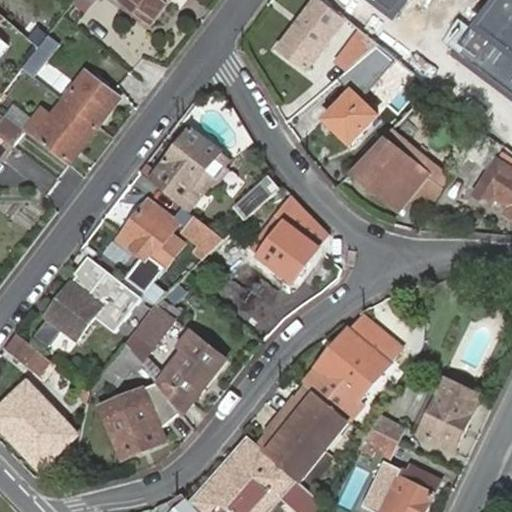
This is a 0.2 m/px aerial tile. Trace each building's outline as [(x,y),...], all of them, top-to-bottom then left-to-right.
[(76,0),(74,7),(89,12),(93,0),(76,0)] [(125,0),(154,21),(170,0),(125,0)] [(511,0),(368,0),(397,22),(414,0),(497,0),(458,54),(511,95),(511,0)] [(318,1),(281,49),(309,70),(345,21),(318,1)] [(0,61),(11,49),(29,65),(40,50),(0,15),(0,61)] [(351,69),(355,65),(378,45),(363,33),(340,61),(351,69)] [(377,82),(395,59),(378,45),(355,65),(377,82)] [(52,119),(42,111),(28,128),(35,133),(34,136),(72,165),(121,101),(85,75),(52,119)] [(423,100),(432,89),(417,77),(409,87),(423,100)] [(378,117),(353,93),(325,120),(350,144),(378,117)] [(0,102),(0,134),(15,146),(25,133),(6,118),(16,105),(5,96),(0,102)] [(487,169),(503,146),(483,130),(472,149),(467,156),(487,169)] [(193,131),(167,164),(203,191),(204,192),(205,193),(231,160),(193,131)] [(0,134),(0,156),(5,160),(15,146),(0,134)] [(352,176),(401,213),(432,174),(421,165),(426,159),(392,134),(352,176)] [(455,176),(467,156),(472,149),(455,138),(438,164),(455,176)] [(511,158),(504,153),(477,193),(493,204),(497,197),(511,206),(506,214),(511,217),(511,158)] [(432,213),(453,179),(426,159),(421,165),(432,174),(413,198),(432,213)] [(167,164),(153,182),(191,211),(204,192),(203,191),(167,164)] [(238,207),(249,218),(281,186),(271,176),(238,207)] [(148,202),(120,241),(144,260),(128,281),(147,295),(148,296),(156,285),(186,247),(170,236),(179,224),(148,202)] [(328,238),(285,207),(253,252),(296,282),(328,238)] [(206,222),(198,217),(185,233),(212,254),(227,239),(206,222)] [(227,239),(212,254),(199,267),(205,272),(219,259),(231,271),(248,253),(231,236),(227,239)] [(110,298),(80,275),(47,318),(52,322),(51,324),(48,322),(36,337),(51,348),(64,330),(78,341),(94,320),(101,325),(114,307),(107,302),(110,298)] [(144,299),(120,281),(111,293),(147,320),(157,308),(144,299)] [(168,297),(170,296),(156,285),(148,296),(147,295),(144,299),(157,308),(168,297)] [(176,306),(189,293),(181,285),(168,297),(176,306)] [(169,318),(157,308),(147,320),(128,345),(140,358),(169,318)] [(403,348),(364,318),(353,333),(350,331),(306,388),(347,428),(348,430),(365,407),(361,404),(394,363),(392,361),(403,348)] [(447,332),(438,328),(427,353),(436,356),(447,332)] [(167,364),(156,379),(185,417),(227,360),(190,333),(167,364)] [(17,334),(5,351),(47,382),(58,366),(17,334)] [(479,396),(449,382),(444,392),(442,392),(421,436),(455,452),(476,409),(473,408),(479,396)] [(79,435),(31,385),(0,412),(0,425),(42,471),(79,435)] [(162,387),(106,410),(128,463),(168,447),(163,435),(185,417),(162,387)] [(285,422),(324,456),(347,428),(306,388),(296,400),(299,405),(285,422)] [(299,405),(296,400),(282,418),(285,422),(299,405)] [(282,418),(268,437),(271,439),(285,422),(282,418)] [(406,430),(379,418),(371,431),(399,444),(406,430)] [(268,437),(259,446),(301,484),(324,456),(285,422),(271,439),(268,437)] [(371,431),(363,444),(360,449),(373,455),(376,451),(392,459),(399,444),(371,431)] [(252,440),(193,507),(198,511),(272,511),(283,501),(294,511),(321,511),(325,506),(301,484),(259,446),(252,440)] [(409,472),(386,461),(364,507),(374,511),(426,511),(441,480),(412,466),(409,472)] [(198,511),(193,507),(183,496),(171,503),(155,510),(157,511),(198,511)]
